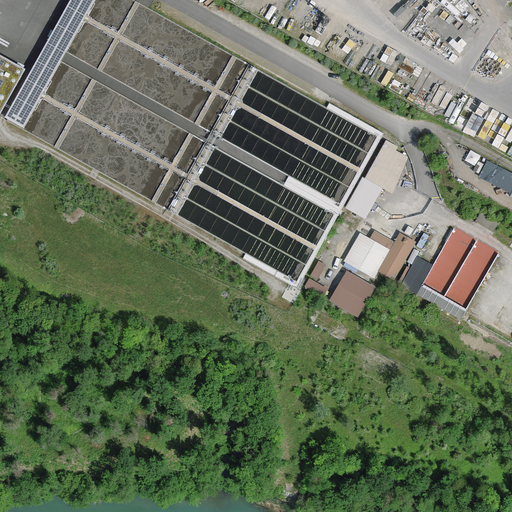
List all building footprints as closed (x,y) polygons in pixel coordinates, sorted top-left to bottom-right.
[(0,0),(0,115),(26,69),(0,53),(0,0)] [(94,0),(70,0),(5,118),(23,129),(61,61),(66,52),(94,0)] [(399,148),(387,141),(366,180),(381,188),(394,195),(410,158),(397,151),(399,148)] [(511,184),(511,174),(488,162),(480,178),(508,192),(511,184)] [(366,180),(362,177),(345,207),(365,218),(381,188),(366,180)] [(499,223),(481,212),(476,221),(494,232),(499,223)] [(454,226),(433,273),(489,275),(500,250),(500,246),(454,226)] [(362,234),(346,262),(348,262),(346,266),(359,274),(361,270),(376,279),(380,271),(392,251),(362,234)] [(396,280),(418,243),(402,234),(392,251),(380,271),(396,280)] [(430,265),(420,259),(405,286),(415,291),(430,265)] [(320,261),(311,277),(318,281),(327,266),(320,261)] [(377,288),(349,271),(331,301),(360,318),(377,288)] [(310,279),(306,287),(324,298),(329,290),(310,279)]
